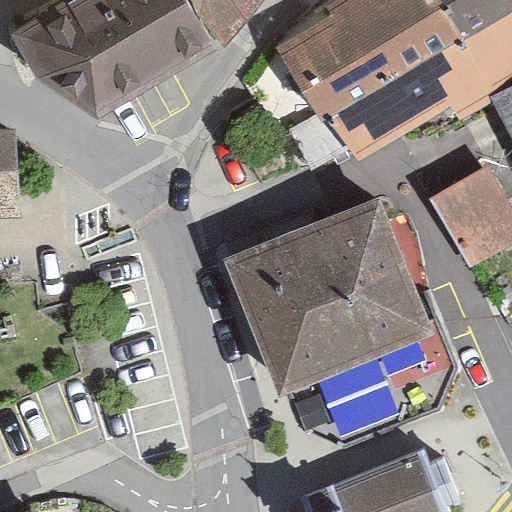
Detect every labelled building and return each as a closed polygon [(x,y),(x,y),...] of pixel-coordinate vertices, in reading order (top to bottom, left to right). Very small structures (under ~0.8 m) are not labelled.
[(71,0),(19,31),(42,71),(98,107),(221,34),(250,0),(71,0)] [(511,5),(511,0),(339,0),(331,5),(336,14),(282,45),(325,117),(295,133),(314,165),(353,143),(362,157),(455,100),(464,116),(490,101),(487,95),(511,80),(511,16),(507,8),(511,5)] [(511,90),(501,97),(511,116),(511,90)] [(0,208),(15,208),(9,135),(0,133),(0,208)] [(511,238),(511,214),(487,170),(438,197),(474,260),(511,238)] [(378,206),(236,262),(285,384),(427,327),(378,206)] [(426,447),(300,496),(306,511),(450,511),(447,504),(460,499),(444,458),(432,463),(426,447)]
